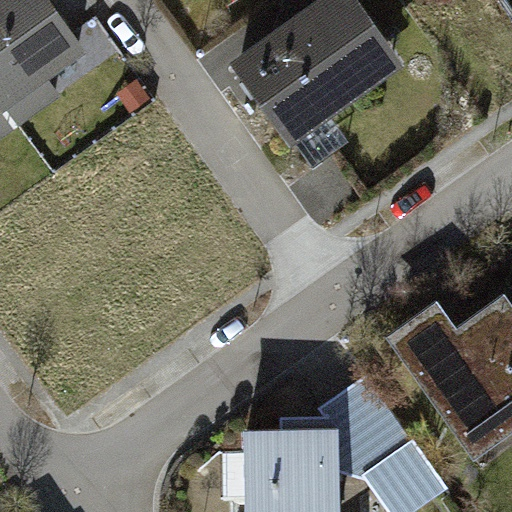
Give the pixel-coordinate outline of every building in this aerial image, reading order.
[(50,0),(0,0),(0,100),(2,102),(18,125),(60,95),(44,74),(83,45),(50,0)] [(340,0),(312,20),(246,66),(303,148),(412,72),(361,0),(340,0)] [(297,0),(312,20),(340,0),(297,0)] [(443,310),(403,339),(478,441),(511,416),(511,298),(462,335),(443,310)] [(355,511),(355,423),(260,423),(260,511),(355,511)]
